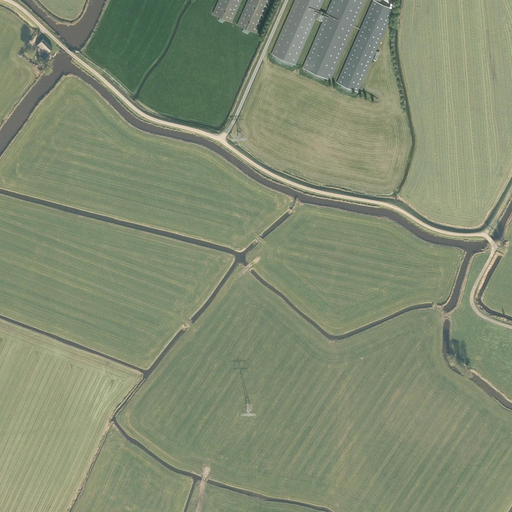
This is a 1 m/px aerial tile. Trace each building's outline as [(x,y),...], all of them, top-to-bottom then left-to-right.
[(232,22),(241,0),(248,0),(237,25),(249,30),(256,33),(270,0),(218,0),(213,14),(232,22)] [(332,0),(303,68),(330,79),(364,0),(295,0),(272,54),(295,64),(322,0),(332,0)] [(373,0),(337,83),(358,92),(394,9),(380,3),(380,0),(373,0)] [(321,21),(325,13),(320,10),(316,19),(321,21)] [(42,50),(43,49),(47,53),(52,48),(43,39),(37,45),(40,49),(40,48),(42,50)] [(40,59),(44,63),(50,57),(46,53),(40,59)]
